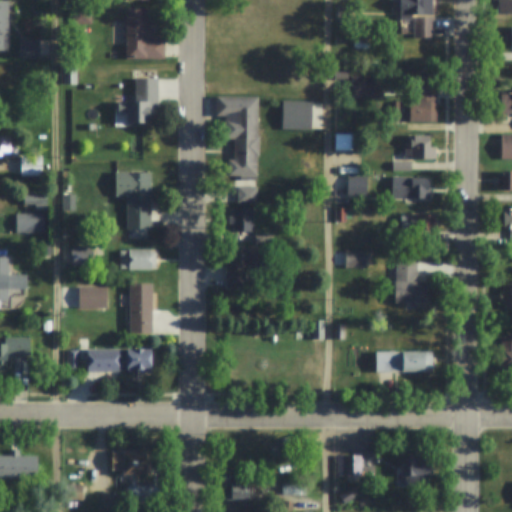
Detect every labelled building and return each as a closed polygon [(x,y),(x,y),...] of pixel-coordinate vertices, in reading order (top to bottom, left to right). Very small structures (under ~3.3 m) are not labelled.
[(431,0),(431,38),(413,38),(413,17),(410,17),(410,9),(399,9),(399,0),(431,0)] [(499,0),(511,0),(511,13),(499,13),(499,0)] [(146,8),(146,23),(148,23),(148,29),(152,29),(152,37),(164,37),(164,58),(125,58),(125,8),(146,8)] [(349,11),(348,18),(337,17),(338,10),(349,11)] [(38,38),(39,59),(18,59),(18,38),(38,38)] [(254,45),(254,62),(260,62),(260,74),(244,74),(244,81),(253,81),(253,94),(235,94),(235,65),(233,65),(233,55),(235,55),(235,45),(254,45)] [(76,84),(63,84),(63,61),(76,61),(76,84)] [(383,76),(383,97),(352,97),(352,76),(383,76)] [(394,102),(415,102),(415,76),(435,76),(435,122),(395,122),(394,102)] [(153,122),(126,122),(126,113),(117,113),(117,101),(135,101),(135,78),(157,78),(157,104),(153,104),(153,122)] [(511,90),(511,114),(500,114),(500,93),(511,93),(511,90)] [(256,98),(256,136),(258,136),(258,157),(256,157),(256,175),(229,175),(228,160),(234,160),(234,139),(225,139),(225,121),(227,121),(227,116),(216,116),(216,98),(256,98)] [(282,101),(311,102),(310,131),(282,130),(282,101)] [(354,134),(354,151),(334,151),(334,134),(354,134)] [(501,135),(511,135),(511,160),(501,160),(501,135)] [(429,136),(429,147),(435,147),(435,159),(402,159),(402,149),(405,149),(405,136),(429,136)] [(0,138),(9,138),(9,149),(16,149),(16,157),(0,157),(0,138)] [(41,156),(41,177),(20,177),(20,156),(41,156)] [(392,161),(410,161),(410,171),(392,171),(392,161)] [(150,172),(150,229),(126,229),(126,195),(115,195),(114,172),(150,172)] [(502,185),(498,185),(498,178),(502,177),(502,172),(511,172),(511,190),(502,190),(502,185)] [(366,176),(366,196),(347,196),(347,176),(366,176)] [(428,176),(428,198),(391,198),(391,176),(428,176)] [(256,188),(256,203),(237,203),(237,188),(256,188)] [(73,192),(73,200),(62,201),(62,192),(73,192)] [(46,193),(46,204),(23,205),(23,193),(46,193)] [(344,207),(345,221),(335,221),(335,207),(344,207)] [(232,208),(252,208),(252,231),(232,231),(232,208)] [(511,246),(510,246),(510,230),(498,230),(498,219),(504,219),(503,209),(511,208),(511,246)] [(15,214),(43,214),(43,234),(15,234),(15,214)] [(399,215),(433,215),(433,231),(399,231),(399,215)] [(42,245),(50,245),(50,256),(42,256),(42,245)] [(245,245),(245,286),(225,286),(225,245),(245,245)] [(71,247),(93,247),(93,266),(71,267),(71,247)] [(128,249),(150,249),(150,251),(154,251),(154,269),(150,269),(150,270),(128,270),(128,269),(119,269),(119,251),(128,251),(128,249)] [(8,300),(0,300),(0,258),(8,258),(8,275),(25,275),(25,289),(8,289),(8,300)] [(416,261),(416,282),(428,282),(428,303),(394,303),(394,261),(416,261)] [(151,283),(151,333),(130,333),(129,283),(151,283)] [(502,294),(502,285),(511,285),(511,309),(502,309),(502,300),(499,300),(499,294),(502,294)] [(105,288),(105,308),(79,308),(79,288),(105,288)] [(323,320),(323,340),(312,340),(312,320),(323,320)] [(42,322),(50,322),(50,331),(42,331),(42,322)] [(344,325),(344,339),(335,339),(335,325),(344,325)] [(28,337),(29,356),(7,357),(7,344),(6,338),(28,337)] [(252,338),(252,353),(254,353),(254,373),(231,373),(231,353),(232,353),(232,338),(252,338)] [(7,357),(7,344),(0,344),(0,369),(8,369),(7,357)] [(150,349),(150,371),(86,371),(86,349),(150,349)] [(79,350),(79,369),(66,369),(66,350),(79,350)] [(375,353),(431,352),(431,372),(375,372),(375,353)] [(228,442),(271,442),(271,464),(228,465),(228,442)] [(0,457),(8,457),(8,450),(19,450),(19,457),(34,456),(35,479),(0,479),(0,457)] [(122,451),(150,451),(150,474),(118,474),(118,461),(122,461),(122,451)] [(343,455),(360,455),(360,474),(343,474),(343,455)] [(406,487),(406,475),(403,475),(403,455),(415,455),(415,461),(428,461),(429,475),(423,475),(423,487),(406,487)] [(82,485),(82,500),(64,500),(64,485),(82,485)] [(254,485),(254,499),(226,499),(226,485),(254,485)] [(283,485),(300,485),(300,495),(283,495),(283,485)] [(348,488),(349,490),(352,487),(356,493),(353,496),(354,497),(344,503),(339,495),(348,488)]
